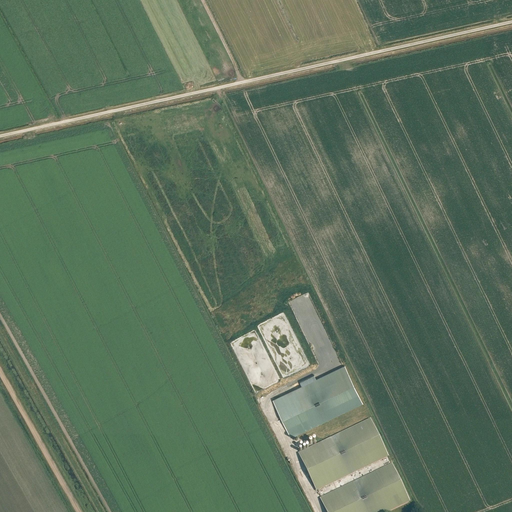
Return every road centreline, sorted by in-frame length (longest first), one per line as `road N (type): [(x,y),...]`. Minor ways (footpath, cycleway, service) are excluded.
road 1 (unclassified): [(0,135),(511,20)]
road 2 (track): [(83,511),(0,363)]
